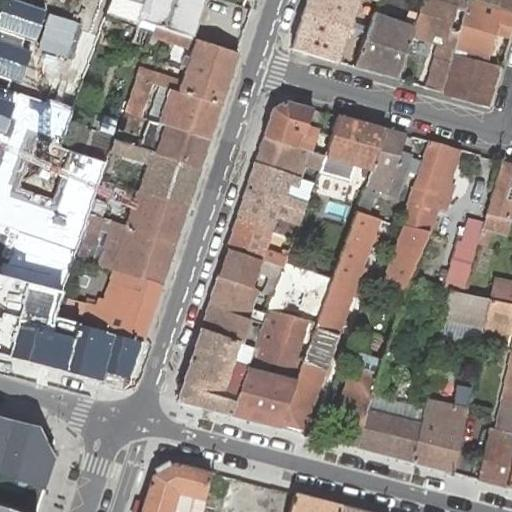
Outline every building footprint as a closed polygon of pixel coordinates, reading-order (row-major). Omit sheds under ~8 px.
[(109,0),(106,11),(154,26),(159,28),(189,39),(201,0),(109,0)] [(306,0),(302,14),(344,27),(355,30),(358,31),(365,34),(369,24),(353,19),(358,0),(306,0)] [(465,11),(468,0),(423,0),(416,28),(446,37),(454,8),(465,11)] [(511,27),(511,25),(511,12),(472,0),(471,0),(470,0),(456,50),(486,58),(494,31),(497,22),(511,27)] [(511,0),(471,0),(472,0),(511,12),(511,0)] [(454,48),(465,11),(454,8),(446,37),(416,28),(413,27),(412,31),(411,36),(438,44),(454,48)] [(302,14),(291,49),(333,64),(334,62),(334,60),(341,39),(344,27),(302,14)] [(398,81),(411,36),(412,31),(371,19),(369,24),(365,34),(352,68),(398,81)] [(509,36),(511,27),(497,22),(494,31),(509,36)] [(229,76),(236,54),(194,40),(189,39),(159,28),(154,26),(150,35),(191,49),(188,57),(186,63),(184,68),(181,77),(180,82),(138,69),(134,78),(155,85),(160,87),(170,90),(176,92),(219,106),(229,76)] [(358,31),(345,66),(352,68),(365,34),(358,31)] [(438,44),(425,89),(442,93),(453,55),(454,48),(438,44)] [(453,55),(442,93),(489,107),(500,68),(453,55)] [(155,85),(134,78),(123,112),(135,116),(137,107),(134,106),(141,87),(153,92),(155,85)] [(166,104),(170,90),(160,87),(154,105),(149,103),(148,107),(153,109),(149,120),(156,122),(161,124),(167,105),(166,104)] [(214,121),(219,106),(176,92),(170,90),(166,104),(167,105),(161,124),(165,125),(209,139),(214,121)] [(285,102),(271,109),(268,119),(262,136),(293,147),(298,148),(323,156),(328,140),(304,133),(312,109),(285,102)] [(119,129),(132,134),(137,118),(124,115),(119,129)] [(370,170),(385,129),(336,116),(328,140),(323,156),(370,170)] [(156,154),(165,125),(161,124),(156,122),(146,151),(156,154)] [(205,149),(209,139),(165,125),(156,154),(199,167),(205,149)] [(399,151),(405,135),(385,129),(370,170),(355,212),(365,215),(373,194),(369,192),(370,187),(377,190),(394,196),(410,155),(399,151)] [(293,147),(262,136),(259,147),(253,163),(289,175),(295,177),(301,160),(320,166),(323,156),(298,148),(293,147)] [(146,151),(113,140),(110,152),(153,165),(144,194),(145,194),(186,207),(194,182),(199,167),(156,154),(146,151)] [(428,233),(435,216),(427,214),(449,147),(427,141),(412,186),(413,186),(409,200),(409,202),(401,226),(403,226),(428,233)] [(435,216),(463,151),(449,147),(427,214),(435,216)] [(511,209),(511,204),(511,164),(501,161),(479,237),(488,240),(490,231),(504,234),(511,209)] [(251,171),(244,191),(290,207),(303,212),(306,203),(284,195),(287,184),(297,187),(300,179),(295,177),(289,175),(253,163),(251,171)] [(32,214),(75,229),(88,191),(66,184),(66,186),(45,178),(32,214)] [(284,195),(306,203),(313,184),(300,179),(297,187),(287,184),(284,195)] [(108,183),(100,180),(96,189),(105,193),(108,183)] [(392,203),(394,196),(377,190),(375,197),(392,203)] [(240,203),(235,220),(244,223),(270,232),(276,216),(298,224),(303,212),(290,207),(244,191),(240,203)] [(181,223),(186,207),(145,194),(134,229),(175,242),(181,223)] [(334,222),(349,228),(355,212),(339,206),(334,222)] [(295,380),(278,428),(300,434),(350,296),(378,219),(365,215),(355,212),(349,228),(330,281),(328,288),(318,316),(316,322),(295,380)] [(276,216),(270,232),(280,236),(283,228),(295,233),(298,224),(276,216)] [(231,231),(225,250),(258,261),(259,261),(276,266),(282,268),(284,263),(293,239),(287,238),(279,259),(263,254),(270,232),(244,223),(235,220),(231,231)] [(389,223),(382,220),(378,230),(385,232),(389,223)] [(169,261),(175,242),(134,229),(126,226),(112,270),(124,274),(160,286),(169,261)] [(428,233),(403,226),(381,286),(403,294),(407,280),(428,233)] [(280,236),(287,238),(293,239),(295,233),(283,228),(280,236)] [(222,258),(216,277),(251,288),(255,274),(259,261),(258,261),(225,250),(222,258)] [(451,260),(443,290),(449,291),(464,295),(470,272),(471,266),(451,260)] [(259,261),(255,274),(271,280),(276,266),(259,261)] [(246,367),(229,416),(278,428),(295,380),(316,322),(281,313),(292,283),(312,290),(304,311),(318,316),(328,288),(330,281),(284,263),(282,268),(272,296),(267,309),(265,314),(262,324),(253,348),(246,367)] [(271,280),(266,294),(272,296),(282,268),(276,266),(271,280)] [(105,333),(124,274),(112,270),(95,320),(93,329),(105,333)] [(153,310),(160,286),(124,274),(105,333),(142,343),(153,310)] [(0,356),(119,388),(129,381),(142,343),(52,318),(61,293),(0,277),(0,356)] [(213,287),(207,306),(248,319),(262,324),(265,314),(252,310),(258,291),(251,288),(216,277),(213,287)] [(511,284),(495,279),(489,300),(511,304),(511,284)] [(252,310),(265,314),(267,309),(272,296),(266,294),(258,291),(252,310)] [(464,295),(449,291),(443,318),(484,327),(489,300),(480,298),(464,295)] [(511,304),(489,300),(484,327),(511,332),(511,371),(499,431),(487,428),(477,479),(506,487),(511,461),(511,304)] [(204,314),(199,329),(240,344),(248,319),(207,306),(204,314)] [(61,310),(55,309),(52,318),(93,329),(95,320),(61,310)] [(177,402),(229,416),(246,367),(253,348),(240,344),(199,329),(189,360),(176,400),(177,402)] [(400,344),(388,340),(382,361),(389,363),(393,365),(400,344)] [(389,363),(382,361),(376,377),(373,386),(381,388),(389,363)] [(373,386),(376,377),(352,369),(326,440),(356,448),(366,409),(366,408),(373,386)] [(426,400),(424,404),(421,423),(412,463),(453,473),(466,409),(426,400)] [(413,421),(366,409),(356,448),(412,463),(421,423),(424,404),(417,403),(413,421)] [(35,427),(0,417),(0,479),(38,490),(31,511),(18,511),(0,507),(0,511),(35,511),(52,459),(35,427)] [(140,511),(173,511),(179,495),(204,500),(204,498),(211,473),(174,464),(152,475),(143,503),(140,511)] [(339,511),(341,506),(293,494),(288,511),(339,511)]
